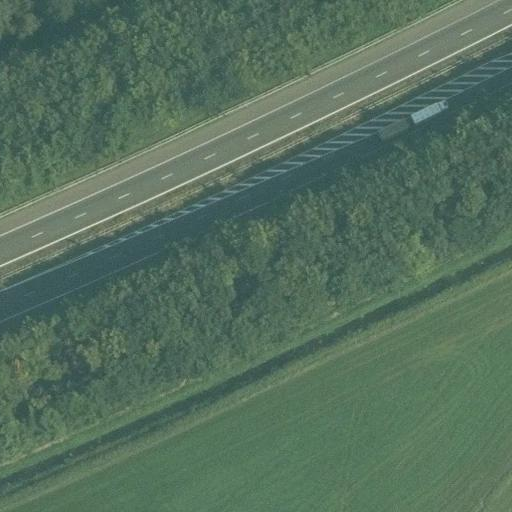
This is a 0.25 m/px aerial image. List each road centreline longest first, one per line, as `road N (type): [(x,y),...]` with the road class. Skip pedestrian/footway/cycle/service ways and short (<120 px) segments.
road 1 (motorway): [(511,9),(0,251)]
road 2 (motorway): [(0,307),(263,197),(511,75)]
